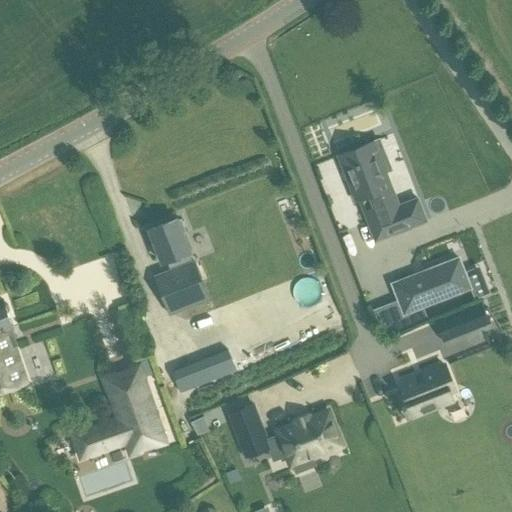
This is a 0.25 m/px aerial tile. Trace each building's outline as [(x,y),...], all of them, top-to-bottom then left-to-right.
[(373,141),(338,155),(356,201),(360,199),(368,221),(393,212),(400,231),(427,220),(418,198),(398,206),(390,187),(391,187),(385,171),(392,168),(394,164),(389,154),(387,152),(379,156),(373,141)] [(177,219),(149,230),(162,263),(168,261),(171,270),(155,276),(170,315),(209,300),(194,261),(192,262),(188,253),(190,252),(177,219)] [(506,300),(511,299),(511,271),(505,240),(493,242),(506,300)] [(470,288),(459,258),(392,284),(404,314),(470,288)] [(405,272),(398,260),(379,271),(386,283),(405,272)] [(487,297),(497,322),(509,317),(499,292),(487,297)] [(4,300),(0,301),(0,394),(30,382),(8,312),(10,310),(8,305),(5,304),(4,300)] [(490,323),(481,300),(439,317),(448,340),(490,323)] [(98,308),(104,332),(117,329),(110,305),(98,308)] [(164,440),(152,403),(139,364),(105,375),(118,416),(96,423),(103,446),(126,439),(130,451),(164,440)] [(449,392),(455,390),(445,365),(401,383),(404,391),(399,393),(409,418),(452,400),(449,392)] [(96,384),(70,389),(73,401),(99,396),(96,384)] [(51,441),(43,403),(19,408),(27,446),(51,441)] [(341,446),(329,413),(278,432),(279,436),(267,441),(253,404),(229,413),(246,456),(269,447),(274,461),(287,456),(289,462),(311,454),(312,457),(341,446)] [(511,460),(505,445),(487,453),(497,477),(511,471),(511,460)]
